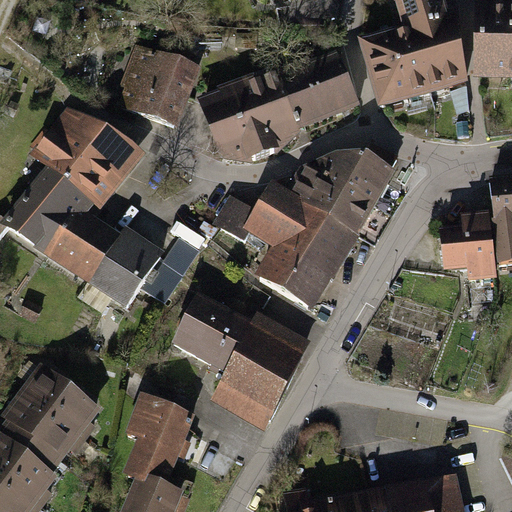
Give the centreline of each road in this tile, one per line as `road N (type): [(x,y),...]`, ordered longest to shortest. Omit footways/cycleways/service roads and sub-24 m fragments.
road 1 (residential): [(377,132),(259,174),(215,172),(109,123)]
road 2 (residential): [(449,171),(421,204),(320,378)]
road 3 (residential): [(511,425),(356,394),(320,378)]
road 4 (residential): [(480,156),(472,0)]
road 5 (residential): [(320,378),(239,511)]
road 6 (track): [(0,36),(109,123)]
road 7 (residential): [(377,132),(354,42),(358,0)]
